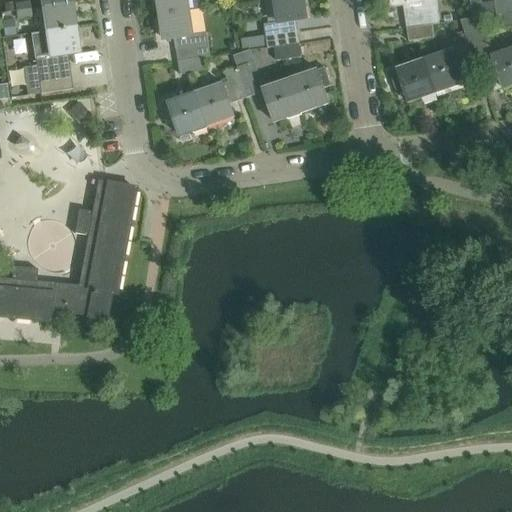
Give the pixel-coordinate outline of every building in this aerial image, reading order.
[(69,0),(40,0),(42,9),(70,4),(69,0)] [(189,12),(186,0),(158,0),(160,16),(189,12)] [(264,25),(266,37),(298,32),(296,21),(307,20),(303,0),(275,0),(278,23),(264,25)] [(421,0),(392,0),(394,7),(404,6),(407,30),(433,26),(440,25),(436,1),(422,3),(421,0)] [(511,1),(495,4),(497,17),(504,16),(511,14),(511,1)] [(15,5),(17,12),(31,10),(29,2),(15,5)] [(42,9),(45,33),(74,28),(70,4),(42,9)] [(31,10),(17,12),(18,21),(32,18),(31,10)] [(189,12),(160,16),(164,41),(174,39),(176,51),(208,46),(206,34),(192,36),(189,12)] [(465,36),(476,66),(478,72),(490,68),(493,77),(499,75),(504,90),(511,87),(511,49),(494,56),(491,48),(483,44),(489,30),(475,23),(463,27),(466,35),(465,36)] [(433,26),(407,30),(409,43),(435,39),(433,26)] [(35,59),(36,71),(69,66),(67,55),(77,54),(74,28),(45,33),(49,57),(35,59)] [(298,32),(266,37),(268,50),(274,49),(300,45),(298,32)] [(458,49),(425,60),(436,95),(464,85),(459,72),(476,66),(465,36),(454,39),(458,49)] [(300,45),(274,49),(276,62),(302,58),(300,45)] [(208,46),(176,51),(178,63),(210,58),(208,46)] [(210,58),(178,63),(180,76),(205,72),(203,59),(210,58)] [(436,95),(425,60),(398,70),(398,71),(390,73),(397,91),(404,89),(409,104),(436,95)] [(236,69),(246,99),(258,95),(264,110),(270,108),(275,123),(303,114),(290,80),(258,91),(249,64),(236,69)] [(36,71),(38,83),(70,78),(69,66),(36,71)] [(194,94),(207,128),(235,118),(230,105),(246,99),(236,69),(225,72),(228,82),(194,94)] [(290,80),(303,114),(329,105),(324,89),(332,87),(326,69),(318,71),(290,80)] [(70,78),(38,83),(40,95),(72,90),(70,78)] [(207,128),(194,94),(168,104),(161,107),(167,125),(175,122),(180,138),(207,128)] [(0,158),(0,159),(0,156),(0,317),(48,323),(49,312),(73,314),(73,315),(77,315),(77,314),(88,315),(88,318),(90,318),(89,321),(92,321),(93,319),(105,321),(110,294),(115,295),(135,189),(107,184),(107,185),(98,183),(92,218),(89,217),(90,213),(79,211),(74,235),(85,237),(86,236),(88,236),(79,288),(34,284),(34,281),(36,281),(37,270),(13,268),(12,279),(16,279),(15,282),(0,280),(0,158)]
